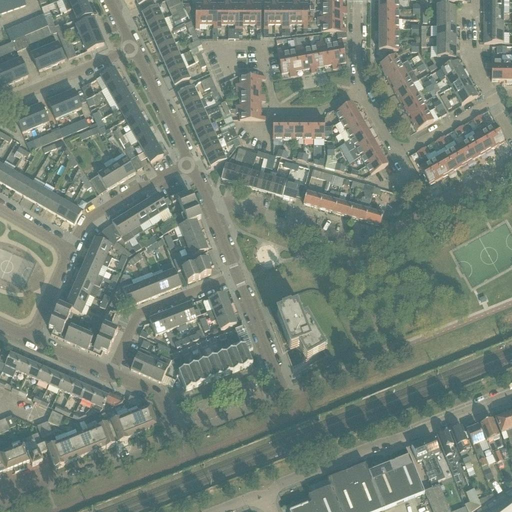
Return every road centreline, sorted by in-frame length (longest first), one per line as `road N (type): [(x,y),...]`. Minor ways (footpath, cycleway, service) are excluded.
road 1 (residential): [(210,206),(230,205),(363,247),(511,162)]
road 2 (unclassified): [(262,495),(511,392)]
road 3 (residential): [(0,500),(43,482),(74,482),(176,437)]
road 4 (residential): [(111,374),(141,313),(236,276)]
road 5 (residential): [(363,91),(401,147),(491,100)]
road 6 (residential): [(70,252),(97,212),(188,164)]
road 7 (residential): [(0,106),(130,46)]
road 8 (residential): [(188,164),(130,46)]
road 9 (residential): [(363,91),(311,112),(276,111),(269,76)]
road 10 (residential): [(279,392),(236,276)]
